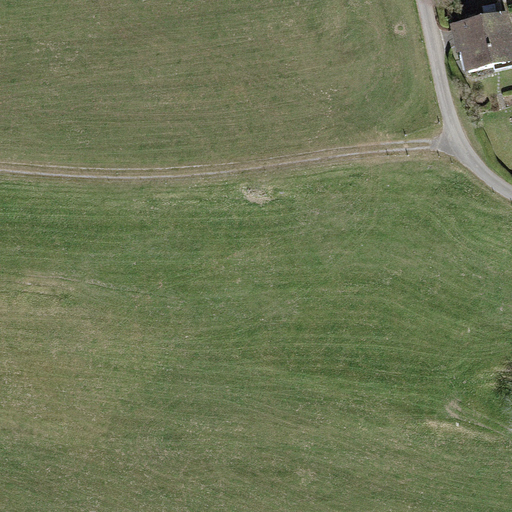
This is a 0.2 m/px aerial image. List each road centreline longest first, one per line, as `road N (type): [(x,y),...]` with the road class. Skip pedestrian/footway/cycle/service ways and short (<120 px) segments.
road 1 (track): [(465,146),(349,149),(152,174),(0,166)]
road 2 (residential): [(420,0),(444,124),(511,193)]
